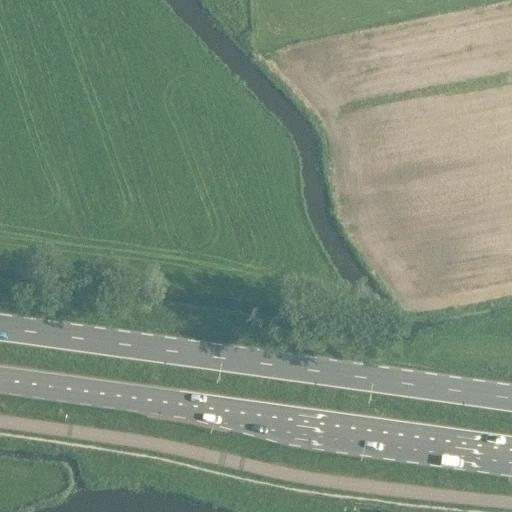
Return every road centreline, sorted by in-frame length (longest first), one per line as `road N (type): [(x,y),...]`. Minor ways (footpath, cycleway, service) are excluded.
road 1 (secondary): [(0,378),(511,454)]
road 2 (secondary): [(511,399),(0,327)]
